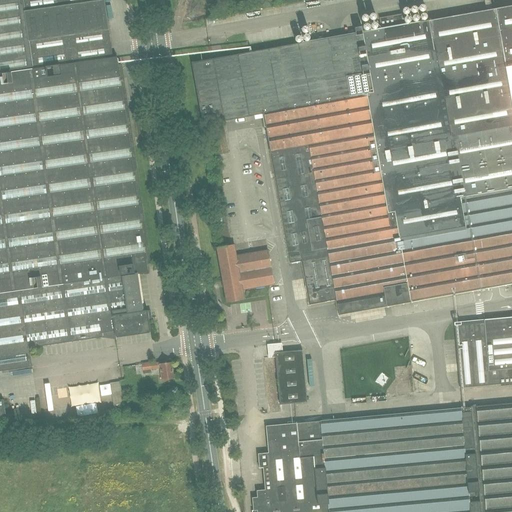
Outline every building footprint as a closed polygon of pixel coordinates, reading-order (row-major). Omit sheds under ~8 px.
[(143,311),(137,274),(146,273),(148,273),(147,266),(147,264),(146,261),(147,260),(119,69),(118,64),(117,61),(117,57),(113,58),(104,0),(0,0),(0,371),(33,367),(30,348),(102,338),(101,333),(114,331),(115,336),(150,331),(151,331),(148,311),(143,312),(143,311)] [(482,290),(511,284),(511,286),(511,6),(494,9),(492,10),(490,0),(484,0),(486,11),(429,21),(404,25),(402,14),(380,18),(382,29),(363,33),(362,26),(354,27),(355,34),(250,53),(210,60),(192,63),(203,124),(207,123),(212,123),(214,132),(216,140),(219,155),(228,153),(226,138),(223,123),(222,121),(264,113),(290,264),(301,261),(309,305),(336,300),(339,316),(339,315),(387,307),(482,290)] [(229,246),(228,245),(222,246),(222,248),(217,249),(226,303),(244,300),(242,290),(274,285),(268,251),(236,257),(234,245),(229,246)] [(460,388),(511,383),(511,317),(484,320),(484,322),(454,325),(460,388)] [(227,325),(225,319),(219,321),(221,327),(227,325)] [(284,353),(286,396),(298,396),(296,352),(284,353)] [(151,363),(151,362),(141,363),(141,365),(135,366),(136,375),(143,374),(150,373),(150,370),(161,368),(162,382),(174,380),(172,362),(160,364),(160,362),(151,363)] [(380,380),(388,385),(392,379),(384,374),(380,380)] [(428,381),(418,382),(419,391),(429,390),(428,381)] [(115,413),(125,412),(120,384),(109,385),(115,413)] [(150,411),(163,410),(162,401),(150,401),(150,411)] [(461,407),(320,417),(321,430),(402,424),(402,427),(414,427),(413,420),(462,417),(461,407)] [(184,462),(88,464),(89,491),(185,489),(184,462)] [(470,511),(469,494),(328,505),(328,511),(470,511)]
